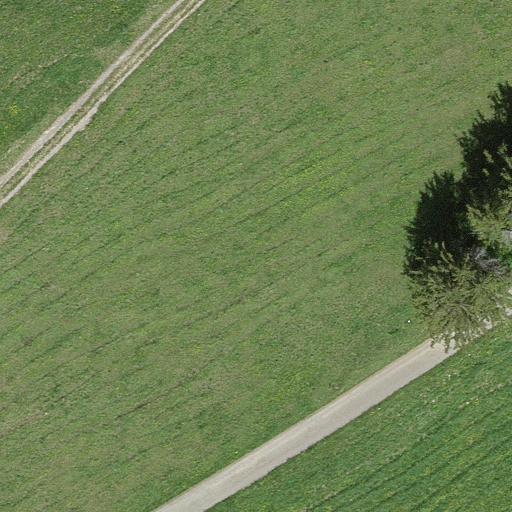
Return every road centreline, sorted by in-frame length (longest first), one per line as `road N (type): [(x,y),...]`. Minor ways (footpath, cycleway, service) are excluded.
road 1 (track): [(182,511),(511,298)]
road 2 (track): [(171,0),(0,158)]
